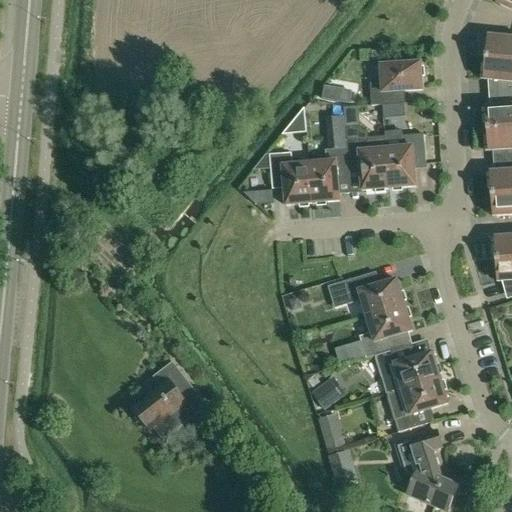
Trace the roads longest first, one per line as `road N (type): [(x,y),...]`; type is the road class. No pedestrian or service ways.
road 1 (residential): [(511,445),(481,409),(467,368),(438,264),(442,225)]
road 2 (residential): [(463,0),(449,48),(461,204),(442,225)]
road 3 (tertiary): [(0,327),(20,100)]
road 4 (residential): [(288,234),(442,225)]
